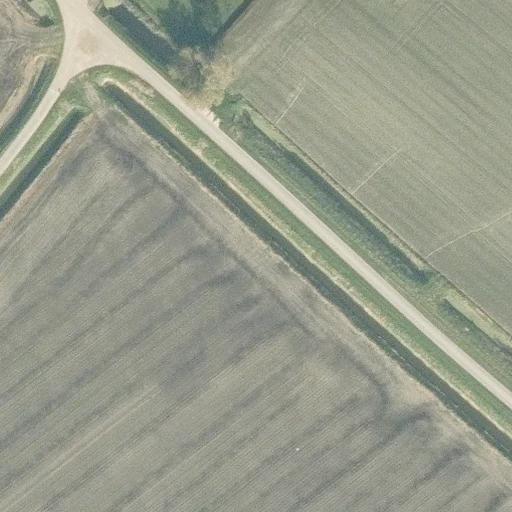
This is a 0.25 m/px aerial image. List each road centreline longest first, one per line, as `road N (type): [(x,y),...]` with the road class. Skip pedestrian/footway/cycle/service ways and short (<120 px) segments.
road 1 (tertiary): [(511,399),(102,39)]
road 2 (unclassified): [(0,174),(102,39)]
